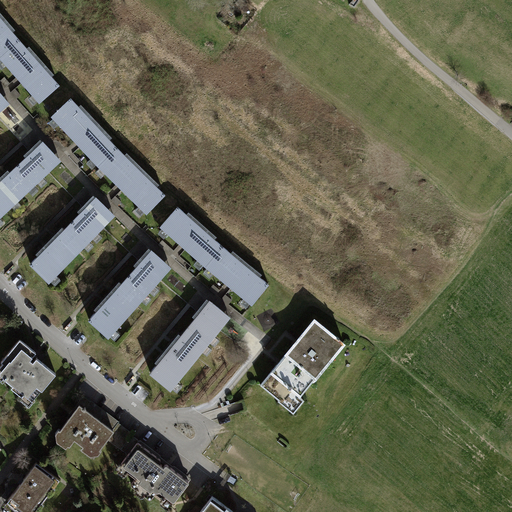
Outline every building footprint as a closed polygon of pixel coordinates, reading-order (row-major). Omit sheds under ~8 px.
[(0,53),(3,57),(21,41),(0,17),(0,53)] [(57,81),(21,41),(3,57),(38,98),(57,81)] [(53,117),(101,166),(118,147),(71,99),(53,117)] [(58,161),(40,142),(7,172),(25,191),(58,161)] [(163,192),(118,147),(101,166),(145,210),(163,192)] [(0,214),(25,191),(7,172),(0,178),(0,214)] [(110,218),(90,199),(61,231),(80,250),(110,218)] [(161,231),(207,268),(224,247),(178,210),(161,231)] [(80,250),(61,231),(30,262),(50,281),(80,250)] [(266,281),(224,247),(207,268),(249,302),(266,281)] [(166,270),(147,253),(121,282),(140,299),(166,270)] [(140,299),(121,282),(90,317),(109,334),(140,299)] [(204,304),(180,334),(201,351),(226,321),(204,304)] [(345,344),(314,318),(259,385),(290,410),(345,344)] [(201,351),(180,334),(150,369),(171,387),(201,351)] [(58,377),(23,351),(2,377),(37,404),(58,377)] [(115,433),(82,407),(62,433),(95,459),(115,433)] [(196,481),(140,443),(120,471),(176,510),(196,481)] [(36,511),(61,482),(39,465),(6,506),(14,511),(36,511)] [(229,511),(209,497),(197,511),(229,511)]
